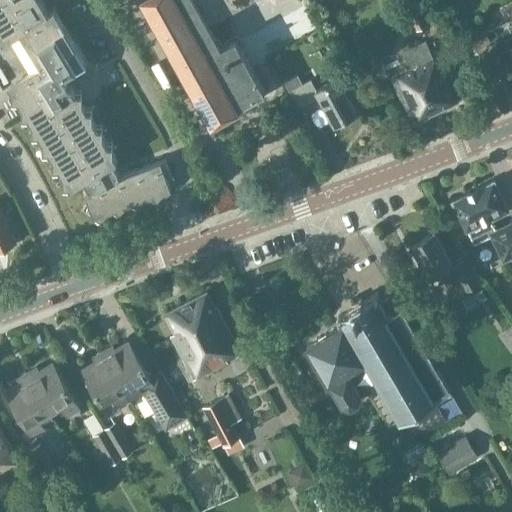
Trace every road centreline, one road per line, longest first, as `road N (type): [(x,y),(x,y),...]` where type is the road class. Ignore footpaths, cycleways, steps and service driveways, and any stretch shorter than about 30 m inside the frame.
road 1 (unclassified): [(71,290),(511,129)]
road 2 (residential): [(71,290),(0,149)]
